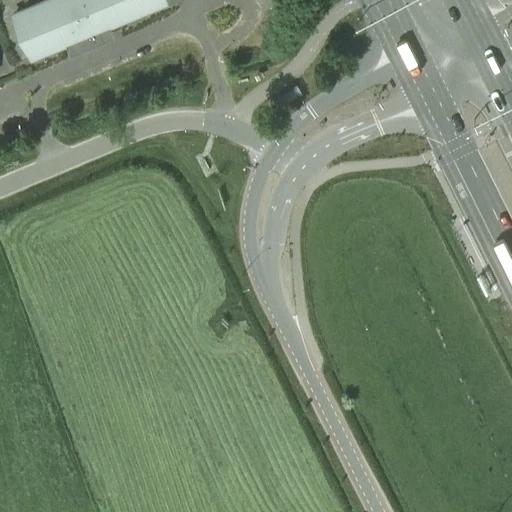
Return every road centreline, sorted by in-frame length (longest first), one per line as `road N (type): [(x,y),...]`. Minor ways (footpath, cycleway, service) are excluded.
road 1 (unclassified): [(0,185),(139,128),(182,119),(214,120),(277,148)]
road 2 (unclassified): [(385,511),(274,307)]
road 3 (primary): [(433,96),(511,255)]
road 4 (unclassified): [(277,148),(252,226),(259,283),(274,307)]
road 5 (unclassified): [(416,61),(309,112),(277,148)]
road 6 (unclassified): [(300,164),(325,143),(433,96)]
road 7 (unclassified): [(274,307),(271,238),(300,164)]
